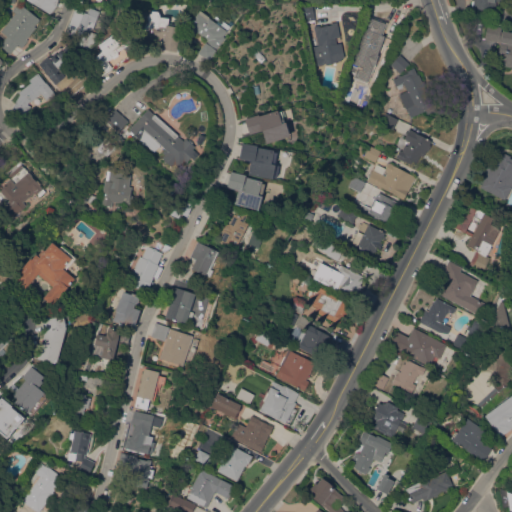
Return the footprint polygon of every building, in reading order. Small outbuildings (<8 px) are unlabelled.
[(57,0),(55,8),(53,12),(51,14),(27,0),(57,0)] [(471,8),(472,6),(471,5),(472,1),(473,0),(500,0),(500,2),(496,1),(493,13),(489,12),(471,8)] [(26,38),(27,39),(20,47),(17,44),(9,54),(0,45),(0,43),(6,36),(0,30),(15,12),(11,10),(19,1),(23,5),(23,6),(39,19),(34,26),(35,27),(26,38)] [(310,20),(305,21),(305,18),(302,18),(302,14),(299,15),(298,10),(300,10),(300,6),(312,4),(315,19),(310,20)] [(87,13),(89,7),(99,11),(91,31),(97,34),(91,50),(82,46),(85,39),(66,31),(75,8),(77,9),(87,13)] [(169,25),(170,23),(178,24),(177,26),(180,27),(177,50),(162,48),(163,39),(143,43),(139,24),(140,24),(139,17),(147,15),(151,10),(158,11),(160,16),(168,18),(167,25),(169,25)] [(226,31),(222,36),(224,37),(207,60),(198,53),(207,39),(196,30),(192,35),(185,30),(197,13),(206,20),(208,18),(226,31)] [(340,37),(335,38),(337,48),(338,48),(339,50),(342,50),(343,58),(340,58),(341,60),(338,61),(338,62),(333,63),(332,62),(332,64),(328,64),(328,63),(323,64),(323,65),(318,66),(318,65),(317,65),(315,56),(314,56),(312,46),(317,45),(313,26),(319,25),(319,27),(323,26),(322,25),(327,24),(327,25),(330,24),(330,23),(337,21),(340,37)] [(484,39),(487,24),(501,26),(498,41),(484,39)] [(370,71),(367,70),(365,76),(353,72),(355,65),(350,63),(359,39),(363,41),(368,29),(381,34),(376,46),(379,47),(370,71)] [(511,66),(501,65),(503,59),(496,58),(502,31),(511,33),(511,66)] [(131,44),(134,52),(126,55),(123,47),(117,51),(118,53),(117,54),(118,55),(113,58),(112,57),(107,61),(112,68),(103,75),(91,59),(102,50),(98,45),(113,33),(117,38),(126,34),(131,44)] [(40,66),(50,58),(51,60),(55,57),(54,56),(58,52),(60,54),(68,48),(78,60),(62,72),(67,78),(56,86),(40,66)] [(408,63),(399,72),(390,63),(399,54),(408,63)] [(422,82),(423,81),(425,87),(424,87),(435,111),(427,114),(425,110),(410,117),(406,108),(405,108),(399,94),(407,90),(403,82),(395,86),(392,79),(408,72),(407,70),(413,67),(417,75),(418,74),(422,82)] [(39,93),(45,100),(53,93),(39,76),(7,101),(19,116),(29,108),(25,104),(39,93)] [(63,98),(55,105),(49,97),(38,106),(36,109),(39,111),(37,115),(36,115),(31,123),(18,116),(28,98),(27,96),(39,86),(38,84),(46,77),(63,98)] [(73,91),(59,80),(54,86),(69,97),(73,91)] [(252,86),(257,85),(260,99),(254,100),(252,86)] [(244,118),(258,114),(258,115),(277,109),(277,111),(289,107),(293,117),(285,120),(291,137),(288,137),(288,136),(266,143),(261,129),(249,134),(244,118)] [(179,168),(174,164),(172,167),(159,156),(165,149),(160,144),(154,152),(128,129),(147,108),(153,114),(154,113),(178,135),(177,135),(183,140),(185,138),(188,140),(189,140),(192,142),(192,144),(194,146),(191,150),(194,153),(186,163),(184,162),(179,168)] [(128,120),(121,128),(108,117),(115,109),(128,120)] [(392,129),(381,124),(387,113),(398,119),(392,129)] [(429,145),(430,145),(428,150),(427,150),(425,154),(424,153),(422,156),(420,155),(416,163),(412,161),(410,164),(405,161),(404,162),(401,160),(396,157),(399,149),(401,150),(404,144),(408,146),(410,141),(408,140),(412,132),(414,133),(414,132),(431,141),(429,145)] [(248,174),(250,160),(239,158),(242,143),(257,145),(257,147),(273,150),(273,151),(276,152),(274,164),(279,165),(277,176),(273,175),(272,178),(248,174)] [(380,151),(374,162),(363,156),(369,146),(380,151)] [(483,171),(492,154),(501,157),(502,154),(503,155),(504,152),(510,156),(509,158),(511,159),(511,184),(504,200),(480,187),(487,173),(483,171)] [(392,164),(392,165),(415,177),(403,199),(398,197),(399,196),(381,187),(380,187),(367,180),(372,169),(373,170),(376,164),(385,168),(388,162),(392,164)] [(36,182),(37,181),(41,184),(39,185),(44,191),(39,196),(35,191),(23,202),(26,206),(10,219),(1,207),(9,201),(0,190),(2,189),(1,187),(4,185),(6,186),(7,185),(5,182),(10,178),(7,175),(21,164),(36,182)] [(111,201),(110,205),(99,204),(104,180),(105,180),(106,170),(109,171),(109,170),(131,173),(129,186),(132,187),(130,195),(133,195),(132,201),(129,201),(129,203),(111,201)] [(258,210),(234,203),(238,190),(226,187),(230,171),(245,175),(245,176),(262,181),(261,183),(264,184),(261,196),(262,196),(258,210)] [(360,192),(348,186),(353,176),(365,182),(360,192)] [(398,202),(395,208),(401,211),(393,228),(366,215),(370,207),(371,207),(378,193),(398,202)] [(186,216),(181,213),(178,218),(168,213),(176,196),(192,204),(186,216)] [(490,247),(491,248),(488,255),(486,254),(486,255),(490,258),(482,272),(469,265),(476,250),(466,245),(478,222),(471,218),(464,231),(455,227),(466,204),(476,209),(473,215),(480,219),(483,213),(492,218),(490,224),(498,228),(499,229),(499,230),(490,247)] [(336,216),(341,206),(357,214),(352,224),(336,216)] [(234,250),(217,241),(226,224),(228,225),(234,213),(236,215),(238,211),(247,216),(244,222),(247,224),(234,250)] [(313,214),(310,220),(305,217),(308,211),(313,214)] [(385,232),(371,259),(354,250),(349,247),(357,231),(363,234),(368,224),(385,232)] [(290,233),(285,230),(288,225),(293,227),(290,233)] [(302,228),(307,234),(301,238),(296,232),(302,228)] [(262,238),(257,248),(247,243),(252,233),(262,238)] [(333,242),(332,244),(343,249),(337,260),(326,254),(327,253),(315,247),(316,246),(312,244),(316,236),(320,238),(321,236),(333,242)] [(190,257),(197,241),(218,251),(209,268),(212,270),(209,276),(205,274),(204,275),(191,269),(195,259),(190,257)] [(29,258),(31,259),(35,254),(37,255),(42,248),(45,250),(52,242),(59,248),(61,246),(75,258),(65,270),(75,278),(68,287),(67,287),(52,305),(43,298),(52,286),(37,274),(26,288),(14,278),(29,258)] [(162,253),(157,264),(158,264),(158,265),(161,267),(156,279),(152,277),(151,280),(152,281),(148,289),(147,288),(146,291),(126,282),(131,270),(133,270),(139,256),(141,257),(146,247),(148,246),(162,253)] [(437,293),(447,273),(442,271),(447,260),(461,267),(459,271),(478,280),(470,295),(485,302),(479,314),(437,293)] [(337,271),(341,264),(349,269),(350,266),(357,270),(356,272),(364,276),(359,284),(362,286),(360,290),(357,289),(353,297),(336,289),(336,290),(312,277),(320,262),(337,271)] [(0,280),(0,272),(1,270),(10,273),(7,283),(0,280)] [(185,324),(165,317),(174,287),(195,294),(185,324)] [(319,287),(338,296),(337,297),(348,302),(345,309),(348,310),(346,314),(342,312),(341,314),(345,316),(341,324),(314,311),(317,306),(312,303),(319,287)] [(134,327),(113,321),(116,310),(115,310),(120,298),(122,291),(138,296),(138,298),(139,298),(137,303),(136,302),(136,304),(135,303),(133,308),(140,310),(134,327)] [(418,321),(425,309),(427,311),(432,302),(433,303),(435,297),(456,308),(453,313),(451,313),(448,311),(446,314),(445,314),(441,322),(443,323),(451,326),(447,334),(438,332),(418,321)] [(306,305),(301,314),(290,309),(295,299),(306,305)] [(511,332),(497,336),(492,318),(500,301),(502,300),(511,332)] [(55,361),(55,363),(38,358),(46,328),(44,329),(41,318),(51,315),(51,313),(70,308),(74,323),(65,325),(66,327),(56,361),(55,361)] [(298,315),(294,322),(284,317),(288,310),(298,315)] [(474,337),(467,333),(468,330),(466,329),(468,326),(471,327),(474,320),(481,323),(474,337)] [(169,326),(164,340),(152,336),(156,322),(169,326)] [(332,336),(320,358),(294,344),(302,330),(305,332),(310,324),(332,336)] [(119,329),(112,360),(100,357),(101,354),(97,353),(97,354),(93,353),(95,344),(94,344),(97,334),(105,336),(106,332),(108,327),(112,328),(112,327),(119,329)] [(446,344),(439,358),(434,355),(429,366),(388,345),(396,330),(408,337),(413,327),(446,344)] [(193,336),(192,337),(198,339),(190,363),(184,360),(182,366),(159,358),(170,328),(193,336)] [(254,339),(258,329),(276,338),(271,348),(254,339)] [(469,339),(464,350),(452,344),(457,333),(469,339)] [(0,354),(11,345),(3,336),(0,337),(0,354)] [(314,362),(306,379),(309,381),(304,390),(275,376),(281,364),(280,363),(287,348),(314,362)] [(411,394),(403,390),(404,388),(395,384),(392,382),(396,374),(397,374),(398,370),(399,370),(402,363),(404,364),(407,358),(421,365),(425,367),(422,374),(419,373),(417,376),(416,376),(413,383),(416,384),(411,394)] [(232,371),(228,366),(234,359),(239,364),(232,371)] [(28,412),(14,401),(16,398),(12,395),(25,379),(23,378),(32,367),(44,376),(41,380),(42,382),(38,387),(44,392),(28,412)] [(159,371),(158,375),(165,377),(163,385),(158,384),(154,398),(152,397),(151,400),(149,399),(146,409),(134,405),(144,367),(159,371)] [(88,373),(86,380),(82,379),(80,386),(74,384),(77,370),(88,373)] [(383,388),(372,383),(378,371),(389,377),(383,388)] [(285,423),(258,408),(273,381),(282,386),(283,384),(298,393),(294,401),(296,402),(285,423)] [(75,390),(85,393),(85,396),(90,397),(87,408),(84,407),(82,416),(88,418),(87,424),(78,422),(79,418),(69,416),(75,390)] [(240,404),(234,417),(210,406),(217,392),(240,404)] [(511,394),(511,425),(499,436),(483,415),(511,394)] [(0,399),(2,397),(11,405),(11,406),(24,417),(16,428),(15,427),(6,438),(0,433),(0,399)] [(386,401),(387,401),(398,407),(397,409),(404,413),(400,421),(406,424),(402,432),(405,433),(402,440),(395,436),(398,431),(396,429),(392,437),(372,427),(376,420),(373,418),(376,412),(373,411),(378,402),(381,404),(382,402),(384,403),(385,402),(386,401)] [(148,435),(153,437),(151,441),(155,442),(152,453),(148,452),(147,453),(125,447),(124,447),(126,439),(128,439),(129,435),(131,436),(134,423),(131,423),(134,409),(154,415),(148,435)] [(431,419),(423,433),(412,427),(419,413),(431,419)] [(260,452),(230,437),(235,428),(236,428),(239,423),(245,426),(251,414),(273,426),(260,452)] [(485,430),(479,439),(491,447),(482,461),(451,440),(452,439),(450,438),(455,430),(457,432),(466,418),(485,430)] [(90,433),(86,454),(84,453),(84,456),(94,462),(88,474),(78,468),(81,461),(75,460),(76,452),(70,451),(72,439),(68,438),(70,429),(74,430),(90,433)] [(358,440),(363,430),(375,437),(376,435),(392,443),(387,453),(385,452),(380,462),(373,458),(369,467),(370,467),(367,473),(366,472),(365,474),(361,472),(361,474),(356,471),(357,470),(354,468),(354,467),(352,466),(353,463),(351,462),(353,458),(352,458),(355,452),(354,452),(359,443),(361,444),(362,442),(360,441),(358,440)] [(252,455),(248,463),(247,463),(245,466),(244,465),(237,480),(224,473),(223,474),(217,470),(221,461),(220,461),(225,451),(227,452),(231,444),(252,455)] [(199,449),(209,454),(208,456),(211,457),(208,465),(204,464),(203,466),(193,461),(199,449)] [(136,456),(136,457),(146,460),(146,458),(151,460),(149,468),(154,469),(151,478),(147,477),(147,478),(148,479),(146,488),(133,485),(128,487),(124,480),(126,480),(124,477),(129,474),(129,472),(127,471),(128,466),(117,464),(120,452),(122,452),(136,456)] [(38,511),(36,511),(21,500),(40,476),(33,471),(40,462),(44,466),(45,465),(46,466),(47,466),(63,478),(52,491),(53,492),(38,511)] [(412,503),(405,488),(422,479),(423,481),(443,471),(443,470),(451,466),(455,474),(448,477),(452,485),(447,487),(448,488),(423,501),(422,498),(412,503)] [(234,486),(228,498),(214,491),(205,507),(186,497),(189,492),(188,492),(200,468),(234,486)] [(387,494),(376,488),(384,472),(388,475),(387,477),(394,480),(387,494)] [(329,511),(307,494),(321,477),(334,488),(345,498),(341,504),(337,500),(334,503),(338,506),(339,506),(342,509),(344,511),(343,511),(329,511)] [(195,505),(191,511),(184,511),(176,507),(173,511),(164,511),(167,505),(166,505),(172,493),(195,505)] [(87,511),(75,511),(78,502),(89,505),(87,511)]
